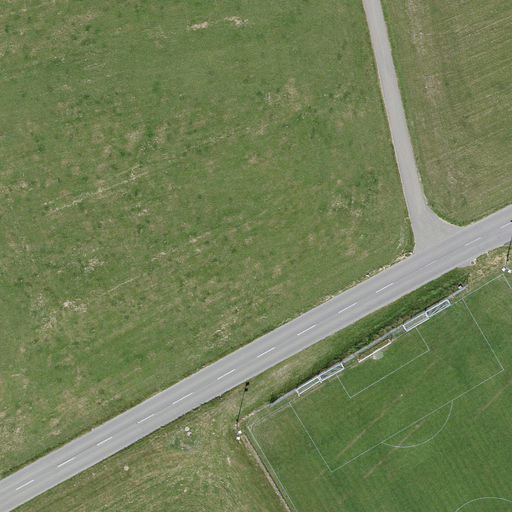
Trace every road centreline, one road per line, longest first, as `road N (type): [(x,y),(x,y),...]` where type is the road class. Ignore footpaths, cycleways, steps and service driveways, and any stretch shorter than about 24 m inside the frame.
road 1 (tertiary): [(0,497),(431,262)]
road 2 (residential): [(431,262),(371,0)]
